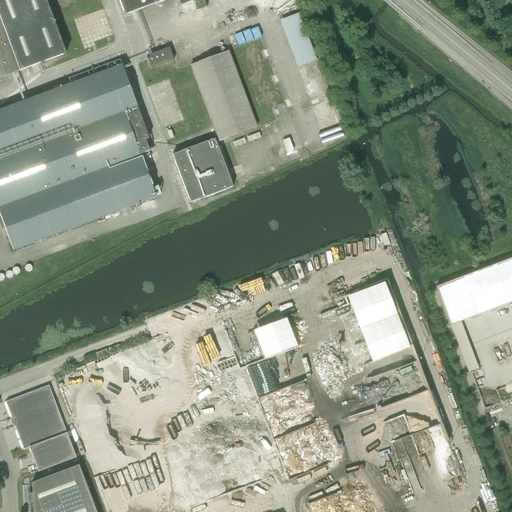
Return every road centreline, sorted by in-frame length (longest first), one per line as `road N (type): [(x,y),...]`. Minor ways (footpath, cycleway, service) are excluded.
road 1 (unclassified): [(0,389),(150,333)]
road 2 (primary): [(511,91),(401,0)]
